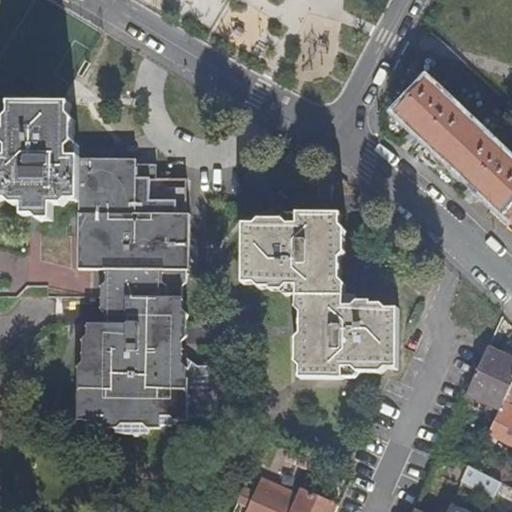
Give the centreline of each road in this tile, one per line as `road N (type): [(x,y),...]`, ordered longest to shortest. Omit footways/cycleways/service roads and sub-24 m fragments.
road 1 (residential): [(102,0),(330,136)]
road 2 (residential): [(330,136),(370,162),(511,295)]
road 3 (residential): [(330,136),(403,0)]
